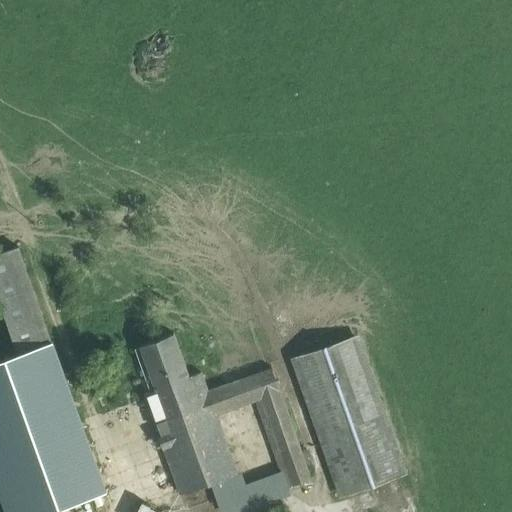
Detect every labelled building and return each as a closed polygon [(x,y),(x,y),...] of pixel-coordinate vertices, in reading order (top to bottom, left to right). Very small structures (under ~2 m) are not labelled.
[(52,342),(19,247),(0,253),(0,303),(18,354),(52,342)] [(174,333),(140,345),(156,390),(145,394),(155,422),(212,402),(208,391),(201,372),(189,376),(174,333)] [(357,338),(294,360),(341,493),(404,471),(357,338)] [(57,358),(21,371),(32,401),(44,396),(48,408),(48,409),(72,401),(57,358)] [(311,478),(272,368),(208,391),(212,402),(216,415),(261,398),(281,454),(276,456),(287,487),(311,478)] [(72,401),(48,409),(48,408),(42,411),(68,483),(98,473),(72,401)] [(212,402),(155,422),(181,493),(237,473),(216,415),(212,402)] [(111,511),(98,473),(68,483),(78,511),(111,511)]
